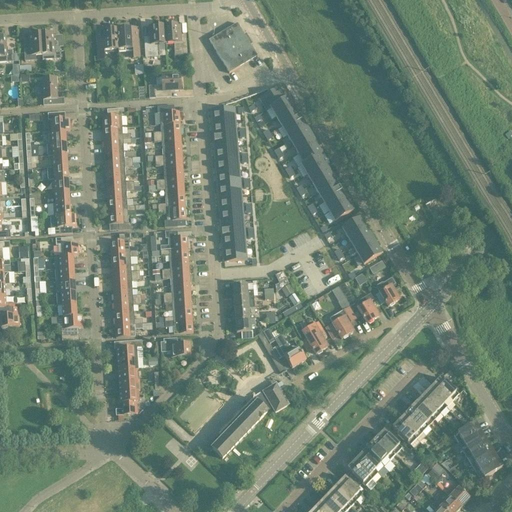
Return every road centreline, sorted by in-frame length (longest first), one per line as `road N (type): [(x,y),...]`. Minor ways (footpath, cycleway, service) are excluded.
road 1 (residential): [(111,447),(100,435),(76,16)]
road 2 (residential): [(111,447),(211,352),(218,335),(199,95)]
road 3 (tertiary): [(287,66),(429,307)]
road 4 (residential): [(279,511),(423,364)]
road 5 (residential): [(318,422),(296,379),(393,321),(410,326)]
road 6 (tertiary): [(429,307),(511,445)]
road 7 (tertiary): [(318,422),(410,326)]
road 8 (tertiary): [(230,511),(318,422)]
road 9 (residential): [(511,215),(429,307)]
